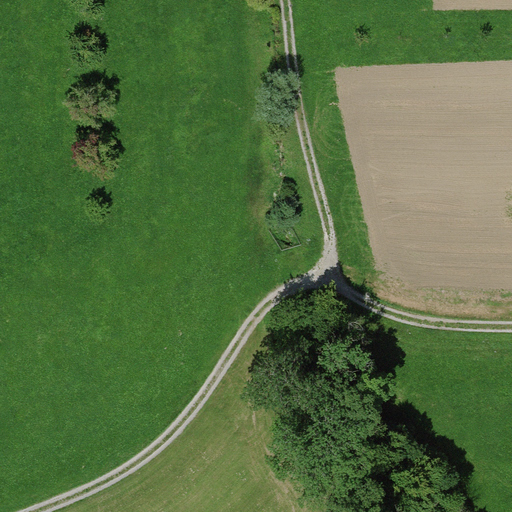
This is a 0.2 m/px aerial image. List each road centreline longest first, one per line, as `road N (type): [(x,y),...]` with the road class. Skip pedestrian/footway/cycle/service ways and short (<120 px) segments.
road 1 (track): [(29,511),(114,478),(167,441),(208,395),(252,321),(279,295),(316,280),(403,318),(511,325)]
road 2 (track): [(325,280),(327,222),(288,82),(282,0)]
